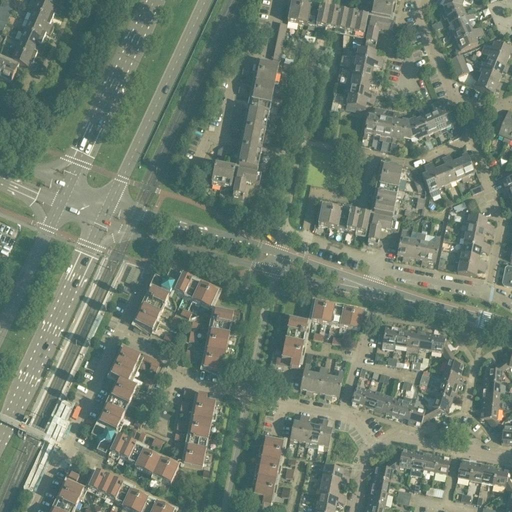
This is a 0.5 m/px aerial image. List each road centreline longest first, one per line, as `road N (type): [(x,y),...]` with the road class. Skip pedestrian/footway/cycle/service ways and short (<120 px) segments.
road 1 (secondary): [(0,442),(104,224)]
road 2 (secondary): [(113,203),(208,0)]
road 3 (secondary): [(158,0),(67,185)]
road 4 (tertiary): [(104,224),(246,264),(276,263)]
road 5 (tertiary): [(276,263),(256,249),(113,203)]
road 6 (residential): [(340,416),(173,379)]
road 7 (residential): [(492,297),(505,234),(469,143)]
road 8 (residential): [(219,135),(239,62),(266,51),(277,0)]
road 9 (tertiary): [(511,327),(373,291)]
road 10 (residential): [(428,0),(422,32),(441,78),(456,107),(479,114)]
road 11 (secondary): [(57,207),(0,333)]
road 12 (residential): [(62,454),(119,337)]
road 13 (residential): [(179,511),(62,454)]
